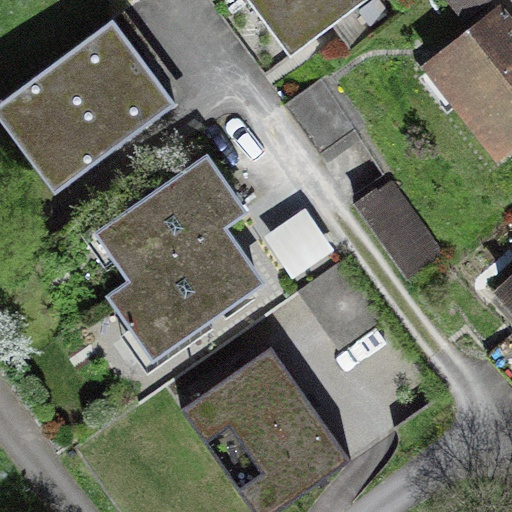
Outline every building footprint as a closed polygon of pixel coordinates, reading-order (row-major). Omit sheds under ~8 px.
[(366,1),(365,0),(212,0),(266,74),(366,1)] [(511,150),(511,11),(502,0),(499,0),(460,33),(412,74),(493,168),(511,150)] [(499,0),(431,0),(460,33),(499,0)] [(4,101),(36,144),(146,62),(113,19),(4,101)] [(180,108),(146,62),(36,144),(70,190),(180,108)] [(375,124),(337,72),(294,103),(332,156),(375,124)] [(243,214),(205,159),(99,233),(137,288),(221,230),(243,214)] [(445,248),(391,180),(348,214),(403,282),(445,248)] [(342,257),(306,209),(263,241),(297,288),(342,257)] [(221,230),(137,288),(117,302),(155,357),(259,284),(221,230)] [(339,349),(384,318),(342,257),(297,288),(339,349)] [(511,336),(488,359),(511,383),(511,336)] [(347,451),(271,349),(191,409),(208,432),(233,414),(272,467),(248,485),(267,511),(347,451)]
